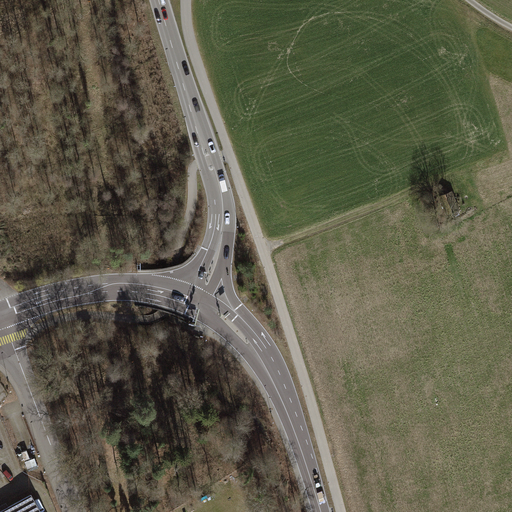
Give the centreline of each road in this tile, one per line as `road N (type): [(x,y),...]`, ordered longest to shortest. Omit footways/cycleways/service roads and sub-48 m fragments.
road 1 (secondary): [(159,0),(219,191),(220,240),(198,301)]
road 2 (secondary): [(198,301),(243,334),(277,381),(319,511)]
road 3 (secondary): [(198,301),(162,291),(94,290),(3,314)]
road 4 (residential): [(76,511),(22,369)]
